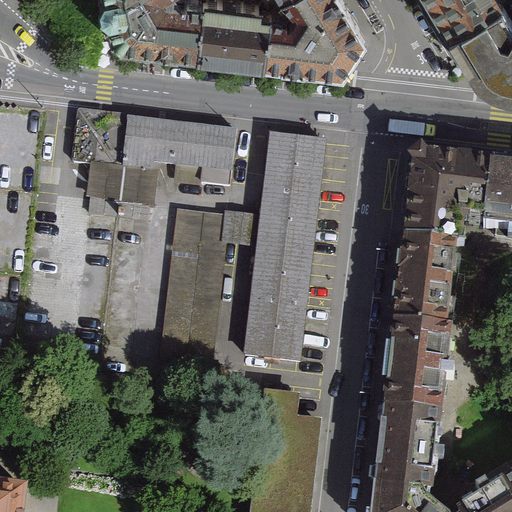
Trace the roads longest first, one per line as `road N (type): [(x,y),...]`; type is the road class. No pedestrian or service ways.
road 1 (residential): [(339,511),(386,115)]
road 2 (residential): [(40,67),(75,81),(386,115)]
road 3 (residential): [(413,118),(414,58),(380,0)]
